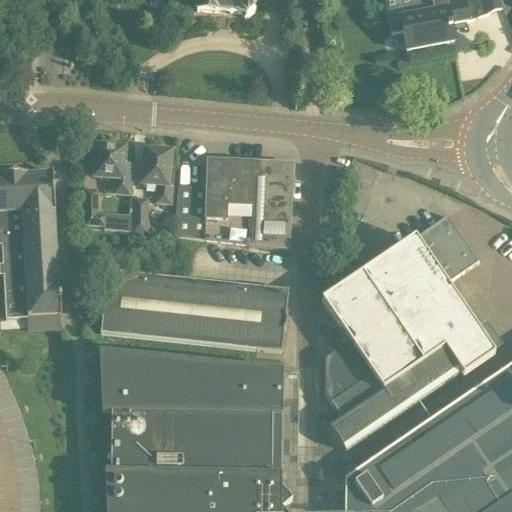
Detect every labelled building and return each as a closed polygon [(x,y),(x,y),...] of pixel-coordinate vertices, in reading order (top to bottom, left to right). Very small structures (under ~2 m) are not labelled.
[(185,0),(185,2),(200,3),(199,13),(243,16),(246,20),(255,11),(252,6),(252,0),(185,0)] [(424,6),(389,12),(393,37),(404,35),(407,54),(454,46),(451,28),(454,27),(469,25),(469,23),(465,0),(461,0),(435,4),(424,6)] [(480,0),(487,17),(502,12),(498,0),(480,0)] [(113,150),(113,147),(100,147),(100,150),(96,150),(95,180),(116,181),(116,195),(129,196),(129,169),(122,169),(122,151),(113,150)] [(169,207),(170,189),(172,172),(168,172),(170,156),(145,154),(141,186),(156,188),(154,206),(169,207)] [(202,227),(175,224),(174,240),(201,243),(289,253),(293,167),(206,163),(205,190),(202,227)] [(50,176),(0,178),(0,247),(1,247),(5,322),(27,320),(27,333),(60,331),(50,176)] [(202,227),(205,190),(176,189),(175,224),(202,227)] [(105,230),(105,216),(98,216),(97,192),(82,192),(83,228),(105,230)] [(147,236),(147,201),(132,201),(132,217),(131,235),(131,236),(147,236)] [(132,217),(117,217),(117,233),(131,235),(132,217)] [(463,379),(493,358),(445,286),(477,264),(469,252),(446,219),(320,304),(347,346),(323,362),(324,397),(341,421),(328,429),(344,454),(460,375),(463,379)] [(263,291),(134,277),(107,274),(100,335),(282,355),(284,333),(286,333),(288,316),(286,316),(289,293),(263,291)] [(282,419),(282,375),(99,357),(102,418),(111,418),(111,476),(105,476),(106,511),(283,511),(293,502),(282,492),(281,492),(281,478),(271,478),(272,419),(282,419)] [(511,511),(511,369),(344,483),(343,511),(511,511)]
